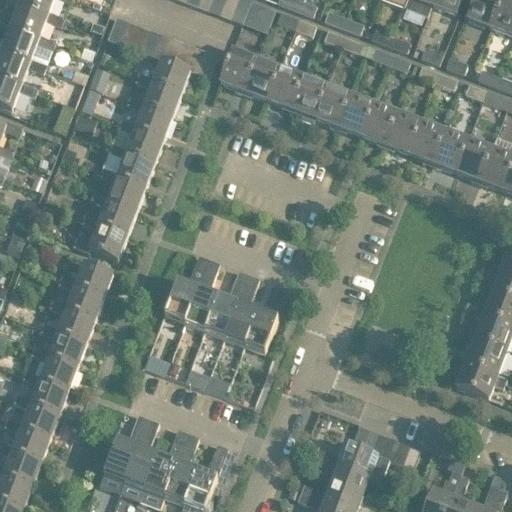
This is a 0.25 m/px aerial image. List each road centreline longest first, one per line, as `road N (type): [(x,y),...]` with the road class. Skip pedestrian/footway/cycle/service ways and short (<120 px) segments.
road 1 (residential): [(303,365),(511,444)]
road 2 (residential): [(303,365),(361,214)]
road 3 (residential): [(246,511),(303,365)]
